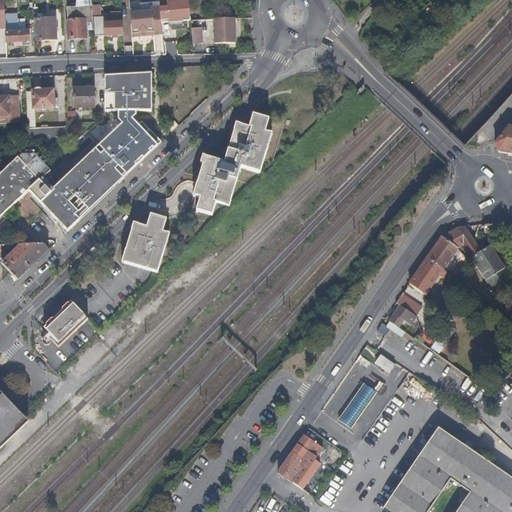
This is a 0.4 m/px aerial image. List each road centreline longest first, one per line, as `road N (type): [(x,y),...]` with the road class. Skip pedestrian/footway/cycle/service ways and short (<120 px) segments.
road 1 (residential): [(0,340),(261,89),(298,40)]
road 2 (residential): [(262,65),(0,311)]
road 3 (tertiary): [(236,511),(434,224)]
road 4 (residential): [(262,65),(0,72)]
road 5 (secondary): [(472,170),(369,75)]
